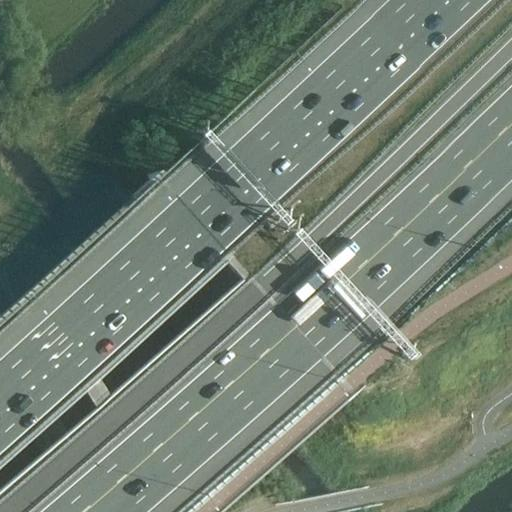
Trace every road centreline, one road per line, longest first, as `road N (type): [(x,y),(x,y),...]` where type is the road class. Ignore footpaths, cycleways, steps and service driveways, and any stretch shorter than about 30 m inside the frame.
road 1 (track): [(210,0),(90,112),(79,146),(87,190),(307,448),(361,466),(439,452),(460,468)]
road 2 (motorway): [(1,511),(262,287),(511,43)]
road 3 (motorway): [(451,0),(0,416)]
road 4 (motorway): [(84,511),(511,130)]
road 5 (unclassified): [(0,341),(87,511)]
